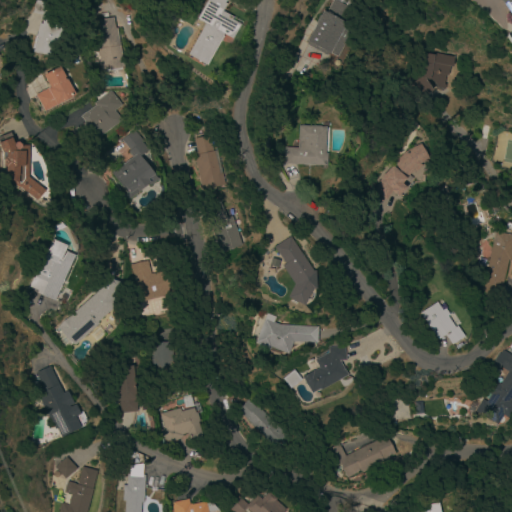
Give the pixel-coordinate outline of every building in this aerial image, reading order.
[(197,19),(207,0),(226,0),(224,3),(226,4),(222,12),(232,18),(231,20),(240,25),(231,39),(224,35),(206,66),(187,55),(205,24),(197,19)] [(344,22),(352,27),(336,58),(328,53),(326,56),(306,45),(308,42),(306,41),(322,11),(326,13),(333,0),(351,9),(344,22)] [(511,0),(511,34),(508,28),(511,27),(494,1),(495,0),(511,0)] [(59,45),(54,44),(51,57),(33,53),(40,24),(42,24),(44,16),(34,13),(37,1),(50,4),(47,16),(65,20),(59,45)] [(116,29),(119,28),(125,69),(105,71),(102,50),(98,51),(95,34),(97,34),(95,21),(114,18),(116,29)] [(156,40),(161,30),(170,35),(165,45),(156,40)] [(453,70),(449,69),(447,77),(444,76),(441,89),(438,89),(433,80),(425,79),(432,90),(421,97),(412,82),(418,78),(419,72),(416,72),(420,52),(455,59),(453,70)] [(75,95),(44,112),(36,96),(50,88),(44,76),(60,67),(66,78),(64,79),(65,80),(67,80),(75,95)] [(98,139),(95,135),(83,145),(73,132),(85,122),(81,117),(96,106),(94,104),(111,91),(121,105),(114,111),(121,121),(98,139)] [(283,165),(284,148),(298,148),(299,127),(325,128),(324,154),(326,154),(326,166),(283,165)] [(157,179),(149,186),(147,184),(139,190),(140,191),(129,199),(125,194),(126,193),(111,174),(122,166),(122,165),(132,157),(128,152),(130,151),(122,140),(134,130),(144,143),(140,147),(145,153),(139,157),(157,179)] [(194,156),(197,155),(194,139),(210,136),(214,151),(218,151),(225,185),(202,191),(194,156)] [(415,172),(413,170),(404,180),(403,178),(390,192),(380,182),(392,168),(390,167),(404,152),(420,144),(428,161),(421,164),(415,172)] [(29,176),(45,190),(36,201),(20,188),(5,181),(6,160),(3,160),(4,145),(30,145),(29,176)] [(441,188),(454,185),(456,190),(442,194),(441,188)] [(207,217),(209,216),(205,205),(220,200),(226,218),(232,216),(242,245),(220,253),(207,217)] [(496,215),(502,209),(508,216),(502,221),(496,215)] [(54,232),(54,226),(60,223),(65,228),(54,232)] [(511,256),(511,261),(508,260),(502,285),(505,286),(502,301),(481,297),(495,233),(511,236),(511,256)] [(286,298),(293,285),(280,266),(284,264),(273,248),(289,237),(311,271),(314,271),(314,290),(311,290),(303,306),(286,298)] [(37,294),(38,291),(30,287),(36,273),(38,274),(47,254),(46,253),(52,239),(67,246),(65,252),(74,256),(54,301),(37,294)] [(130,266),(147,261),(150,274),(167,270),(174,294),(140,303),(130,266)] [(97,322),(99,324),(74,346),(58,327),(72,315),(73,317),(76,314),(75,313),(95,294),(102,276),(119,282),(112,301),(116,305),(97,322)] [(435,302),(441,310),(444,308),(448,315),(446,316),(454,327),(456,326),(462,336),(450,345),(444,335),(437,340),(419,313),(435,302)] [(269,347),(269,350),(254,344),(267,313),(276,317),(273,323),(281,325),(318,326),(317,343),(292,343),(287,355),(269,347)] [(94,340),(90,335),(99,328),(103,333),(94,340)] [(151,394),(152,342),(173,342),(173,362),(181,362),(181,383),(174,383),(173,395),(151,394)] [(302,377),(319,369),(314,360),(329,353),(329,347),(344,347),(345,362),(339,362),(346,376),(310,394),(302,377)] [(511,397),(510,401),(511,402),(503,415),(485,404),(491,394),(490,392),(496,383),(490,379),(494,368),(490,366),(503,351),(511,356),(511,397)] [(69,408),(74,405),(78,415),(74,417),(79,428),(59,437),(55,429),(54,430),(51,424),(53,423),(48,414),(46,415),(37,395),(49,389),(48,386),(47,386),(45,384),(42,385),(36,373),(49,367),(69,408)] [(134,389),(141,388),(143,402),(136,403),(137,412),(119,413),(119,402),(117,402),(114,369),(138,368),(139,378),(133,379),(134,389)] [(282,379),(293,371),(300,380),(289,389),(282,379)] [(238,411),(248,400),(256,409),(258,407),(286,436),(273,448),(238,411)] [(392,401),(408,400),(408,402),(421,401),(421,417),(394,421),(392,401)] [(160,431),(164,429),(160,414),(180,408),(180,411),(193,408),(199,430),(182,435),(182,437),(168,445),(160,431)] [(382,461),(383,463),(361,474),(360,472),(346,479),(339,465),(332,469),(324,452),(339,444),(345,457),(386,436),(395,454),(382,461)] [(76,469),(64,479),(54,467),(66,457),(76,469)] [(142,476),(144,476),(143,503),(140,503),(139,511),(124,511),(125,502),(122,502),(123,486),(127,486),(127,475),(130,475),(130,467),(143,464),(142,476)] [(92,489),(86,511),(58,511),(61,503),(68,505),(71,495),(64,493),(67,482),(76,485),(81,467),(97,471),(92,489)] [(249,511),(246,509),(243,511),(232,511),(228,508),(237,497),(247,505),(255,495),(260,500),(267,492),(276,500),(273,504),(282,511),(281,511),(249,511)] [(172,506),(172,503),(188,499),(189,505),(191,504),(191,505),(205,502),(205,504),(210,503),(217,511),(212,511),(172,511),(171,506),(172,506)] [(440,511),(423,511),(428,511),(426,505),(439,503),(440,511)]
